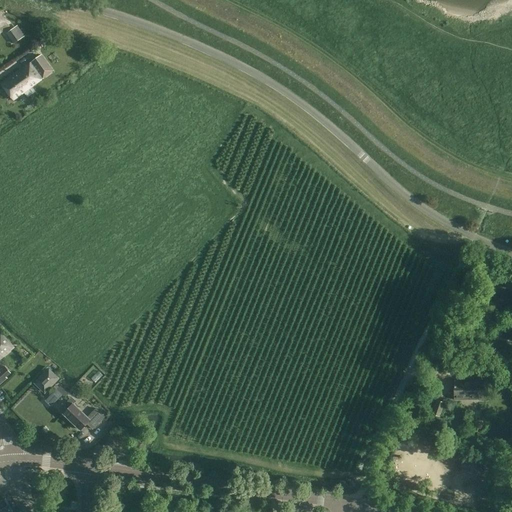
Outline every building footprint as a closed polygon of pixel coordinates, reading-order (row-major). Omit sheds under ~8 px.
[(0,14),(0,32),(9,26),(0,14)] [(14,44),(22,38),(14,27),(6,34),(14,44)] [(26,97),(35,92),(31,86),(42,78),(53,71),(41,55),(2,84),(13,99),(23,92),(26,97)] [(0,358),(2,357),(14,347),(1,332),(0,333),(0,358)] [(0,384),(7,378),(6,377),(10,373),(4,366),(0,369),(0,384)] [(44,373),(35,383),(45,392),(58,379),(47,368),(43,372),(44,373)] [(454,381),(455,399),(485,399),(485,374),(470,374),(470,381),(454,381)] [(64,397),(68,393),(60,386),(56,390),(64,397)] [(55,400),(50,395),(44,401),(49,406),(55,400)] [(71,397),(64,405),(68,409),(63,414),(80,430),(86,423),(92,429),(104,417),(96,408),(87,416),(74,404),(76,401),(71,397)] [(445,403),(436,400),(431,414),(440,417),(445,403)] [(116,443),(115,452),(118,452),(118,460),(127,460),(127,455),(132,455),(132,444),(116,443)] [(465,459),(468,451),(454,447),(451,456),(461,459),(461,458),(465,459)] [(465,474),(464,488),(473,489),(475,475),(465,474)] [(0,511),(13,511),(6,499),(0,502),(0,511)]
